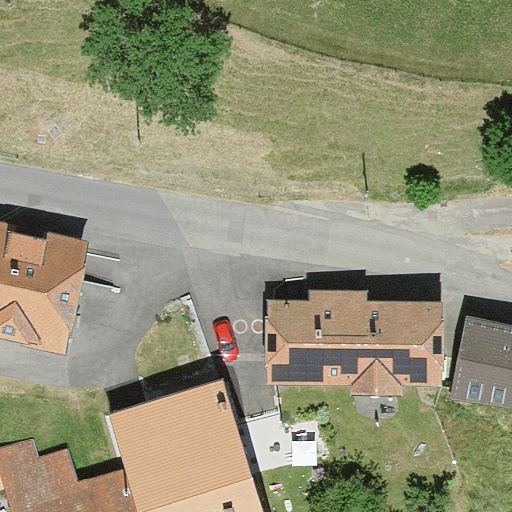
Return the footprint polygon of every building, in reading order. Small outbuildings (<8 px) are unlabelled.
[(0,233),(0,337),(42,346),(61,245),(0,233)] [(251,299),(251,381),(416,382),(416,300),(251,299)] [(511,327),(445,316),(431,393),(511,406),(511,327)] [(89,469),(104,511),(249,511),(205,383),(81,419),(89,469)] [(0,495),(4,511),(104,511),(89,469),(62,473),(59,442),(26,450),(18,435),(0,440),(0,495)]
